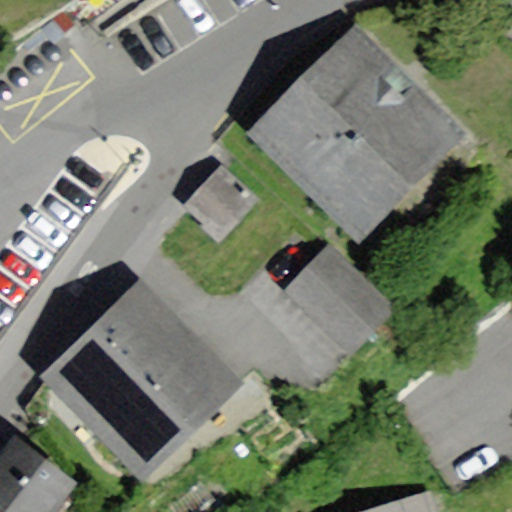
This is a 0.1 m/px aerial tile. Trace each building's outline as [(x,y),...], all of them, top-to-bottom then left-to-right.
[(286,156),(369,233),(460,135),(352,35),(261,133),(286,156)] [(259,204),(225,169),(187,206),(220,241),(259,204)] [(296,299),(354,350),(392,306),(335,256),(296,299)] [(73,396),(144,469),(163,451),(234,382),(144,290),(54,377),(73,396)] [(0,511),(49,511),(73,483),(19,441),(0,464),(0,511)] [(429,511),(426,503),(396,511),(429,511)]
